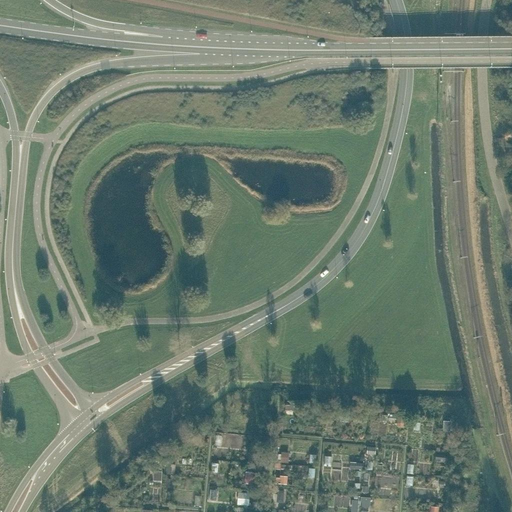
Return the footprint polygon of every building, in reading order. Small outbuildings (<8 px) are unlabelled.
[(282,448),(281,456),(292,456),(292,449),(282,448)] [(258,481),(259,468),(249,467),(248,481),(258,481)] [(282,481),(291,480),(291,472),(281,474),(282,481)] [(241,489),(241,502),(256,501),(255,488),(241,489)] [(363,503),(373,503),(374,493),(364,492),(363,503)] [(433,502),(433,511),(441,511),(441,502),(433,502)]
